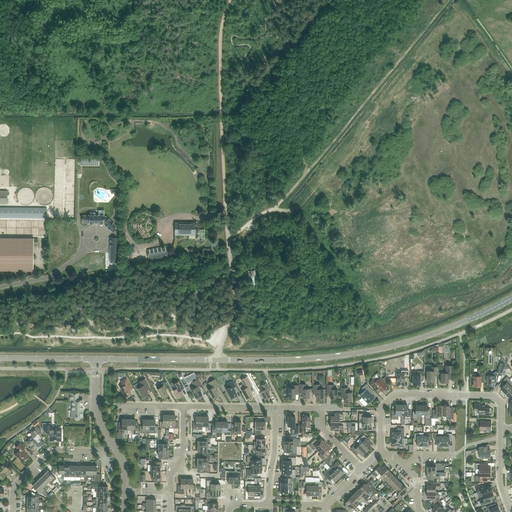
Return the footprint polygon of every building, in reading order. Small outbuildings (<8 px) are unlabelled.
[(96,192),(106,199),(109,195),(100,188),(96,192)] [(9,191),(0,190),(0,203),(9,204),(9,191)] [(0,217),(46,218),(46,209),(0,207),(0,217)] [(89,224),(94,224),(94,222),(98,222),(98,224),(104,224),(111,231),(116,226),(106,217),(104,217),(104,215),(95,215),(95,213),(89,213),(89,215),(89,216),(83,216),(83,218),(82,218),(82,220),(83,220),(83,222),(89,222),(89,224)] [(197,240),(204,240),(204,230),(197,230),(195,230),(195,223),(175,223),(175,235),(195,235),(197,235),(197,240)] [(0,270),(33,271),(33,238),(0,237),(0,270)] [(167,246),(146,250),(148,259),(169,255),(167,246)] [(502,357),(500,362),(497,372),(496,372),(495,372),(494,373),(493,374),(493,375),(493,376),(487,375),(487,382),(488,382),(488,386),(494,386),(494,382),(496,382),(496,377),(497,377),(498,373),(502,374),(503,369),(505,364),(506,362),(502,357)] [(448,379),(453,379),(453,366),(445,365),(445,373),(441,373),(441,382),(448,382),(448,379)] [(438,375),(438,367),(431,367),(431,371),(427,371),(427,381),(429,381),(429,383),(430,384),(431,383),(432,383),(432,381),(434,381),(434,375),(438,375)] [(404,377),(408,377),(408,371),(401,371),(401,374),(396,373),(396,378),(396,380),(396,381),(396,385),(398,385),(399,386),(401,386),(402,385),(404,385),(404,377)] [(420,380),(424,380),(424,371),(417,371),(417,375),(413,375),(413,385),(416,385),(420,385),(420,380)] [(188,383),(196,379),(193,373),(184,378),(188,383)] [(484,378),(484,374),(481,374),(481,377),(473,376),(473,387),(481,387),(481,378),(484,378)] [(244,383),(243,384),(245,388),(241,390),(246,399),(248,398),(249,399),(251,397),(250,397),(252,396),(248,389),(252,387),(246,377),(242,379),(244,383)] [(511,385),(511,382),(507,377),(502,382),(505,385),(501,388),(505,393),(511,385)] [(131,395),(130,394),(131,394),(129,390),(132,389),(126,378),(124,379),(120,382),(123,387),(120,388),(125,397),(126,397),(126,398),(131,395)] [(376,386),(381,391),(387,386),(379,378),(376,382),(373,379),(368,384),(373,389),(376,386)] [(149,394),(147,390),(150,388),(145,379),(139,382),(139,383),(141,386),(137,388),(137,389),(142,398),(143,397),(143,398),(146,397),(146,396),(149,394)] [(196,398),(202,395),(198,387),(201,385),(197,379),(191,382),(194,388),(191,390),(194,394),(193,395),(195,398),(196,398)] [(219,395),(215,388),(218,386),(215,379),(208,383),(211,388),(208,390),(211,395),(210,396),(212,398),(213,399),(219,395)] [(237,395),(233,388),(236,386),(232,380),(227,383),(229,388),(226,390),(229,395),(228,395),(229,398),(230,398),(231,398),(237,395)] [(176,398),(177,397),(177,398),(183,395),(180,388),(183,387),(179,381),(173,384),(176,389),(173,390),(175,395),(174,395),(176,398)] [(165,389),(168,387),(164,382),(159,385),(160,387),(157,389),(162,398),(168,395),(165,389)] [(270,397),(269,396),(270,396),(267,391),(270,390),(266,383),(261,386),(263,390),(260,392),(264,399),(266,398),(266,399),(270,397)] [(302,398),(309,398),(309,389),(305,389),(305,384),(299,384),(299,392),(302,392),(302,398)] [(372,390),(366,384),(364,386),(366,389),(359,395),(368,404),(374,398),(370,393),(372,390)] [(288,398),(294,398),(294,392),(298,392),(298,385),(292,385),(292,388),(288,388),(288,398)] [(316,398),(323,398),(323,389),(319,389),(319,385),(313,385),(313,392),(316,392),(316,398)] [(330,398),(337,398),(337,389),(333,389),(333,385),(327,385),(326,392),(330,392),(330,398)] [(344,401),(351,401),(351,392),(348,392),(348,388),(341,388),(341,395),(344,396),(344,401)] [(72,417),(75,417),(75,418),(75,419),(76,419),(77,419),(78,419),(79,419),(79,418),(79,417),(82,417),(82,410),(82,400),(78,400),(78,394),(70,394),(70,401),(72,401),(72,405),(73,405),(73,410),(72,410),(72,417)] [(491,409),(490,408),(485,408),(485,404),(474,404),(474,411),(479,411),(479,415),(489,415),(489,412),(490,412),(491,411),(491,409)] [(401,415),(401,405),(395,405),(395,410),(391,410),(391,419),(398,419),(398,415),(401,415)] [(407,405),(401,405),(401,415),(405,415),(404,419),(410,419),(410,410),(407,410),(407,405)] [(421,414),(421,405),(415,405),(415,411),(412,411),(412,419),(418,419),(418,416),(421,416),(421,414)] [(427,405),(421,405),(421,414),(424,414),(424,419),(428,419),(427,425),(431,425),(431,420),(431,417),(430,417),(430,412),(427,412),(427,405)] [(442,416),(442,406),(436,405),(436,411),(432,411),(432,418),(438,419),(438,416),(442,416)] [(449,406),(442,406),(442,416),(446,416),(446,419),(453,419),(453,413),(453,411),(449,411),(449,406)] [(330,416),(330,422),(339,422),(339,419),(343,419),(343,413),(336,413),(336,416),(330,416)] [(359,422),(372,423),(372,418),(371,418),(371,417),(368,417),(368,414),(359,413),(359,422)] [(169,425),(169,415),(163,415),(163,421),(160,421),(159,428),(165,428),(165,425),(169,425)] [(169,425),(169,428),(178,428),(178,422),(175,422),(175,415),(169,415),(169,425)] [(202,426),(202,416),(196,416),(196,423),(193,423),(193,430),(202,430),(202,426)] [(208,416),(202,416),(202,426),(205,426),(205,430),(211,430),(211,423),(208,423),(208,416)] [(305,427),(310,427),(310,417),(308,417),(307,416),(306,416),(305,416),(304,417),(302,417),(302,425),(299,425),(299,432),(305,432),(305,427)] [(291,433),(298,433),(298,426),(295,426),(295,417),(288,417),(287,417),(287,421),(288,421),(288,427),(291,427),(291,433)] [(124,434),(128,434),(128,419),(122,419),(122,426),(118,426),(118,433),(124,433),(124,434)] [(128,419),(128,434),(128,438),(132,438),(132,433),(138,433),(138,426),(135,426),(135,419),(128,419)] [(149,430),(149,420),(143,420),(143,426),(139,426),(139,433),(149,433),(149,430)] [(155,420),(149,420),(149,430),(152,430),(152,433),(158,433),(158,426),(155,426),(155,420)] [(241,434),(241,431),(241,422),(240,422),(240,421),(238,421),(238,422),(234,422),(234,427),(231,426),(231,434),(237,435),(237,434),(241,434)] [(254,423),(254,428),(253,429),(254,430),(254,435),(261,435),(261,431),(263,429),(265,429),(265,422),(260,422),(259,421),(256,421),(254,423)] [(480,422),(477,421),(477,425),(480,426),(480,430),(491,430),(491,422),(484,422),(484,421),(480,421),(480,422)] [(221,435),(221,432),(221,422),(215,422),(215,428),(212,428),(212,438),(215,438),(215,435),(221,435)] [(227,422),(221,422),(221,432),(224,432),(224,435),(230,435),(230,428),(227,428),(227,422)] [(339,422),(330,422),(330,428),(336,428),(336,431),(343,431),(343,425),(339,425),(339,422)] [(372,423),(359,422),(358,431),(366,432),(366,428),(371,428),(372,428),(372,423)] [(50,440),(60,441),(60,428),(51,428),(51,425),(43,425),(43,429),(45,431),(49,431),(49,435),(50,435),(50,440)] [(40,438),(38,436),(40,433),(40,430),(37,427),(32,432),(33,434),(26,441),(36,451),(43,444),(39,439),(40,438)] [(391,432),(391,438),(401,438),(404,438),(404,428),(398,428),(398,430),(396,430),(395,430),(395,432),(391,432)] [(423,446),(423,436),(420,436),(419,433),(414,433),(414,440),(417,440),(417,446),(423,446)] [(426,436),(423,436),(423,446),(429,446),(429,440),(432,440),(432,434),(427,434),(426,436)] [(443,447),(443,437),(443,434),(434,434),(434,440),(437,440),(437,447),(443,447)] [(443,437),(443,447),(449,447),(449,440),(452,440),(452,434),(447,434),(446,437),(443,437)] [(359,444),(366,451),(371,446),(367,442),(369,440),(363,435),(359,439),(362,442),(359,444)] [(197,441),(197,446),(207,447),(207,441),(210,441),(210,438),(204,438),(204,441),(197,441)] [(284,446),(293,447),(300,447),(300,440),(296,440),(297,438),(290,438),(290,441),(284,441),(284,446)] [(401,438),(391,438),(391,444),(397,444),(397,447),(404,447),(404,442),(404,438),(401,438)] [(318,451),(325,444),(321,439),(318,442),(315,439),(309,446),(313,450),(316,448),(318,451)] [(158,444),(158,450),(167,450),(167,444),(168,444),(168,440),(159,440),(159,444),(158,444)] [(22,450),(24,448),(20,443),(16,447),(19,450),(15,454),(22,462),(28,457),(22,450)] [(330,448),(325,444),(318,451),(321,453),(318,456),(323,460),(330,454),(327,451),(330,448)] [(366,451),(359,444),(357,447),(355,445),(351,449),(355,453),(357,451),(361,455),(366,451)] [(265,445),(253,445),(253,448),(254,448),(254,451),(256,451),(256,455),(266,455),(266,449),(265,449),(265,445)] [(488,458),(491,458),(491,451),(488,451),(488,445),(479,448),(479,450),(478,450),(477,450),(477,451),(477,452),(477,453),(478,453),(479,453),(480,453),(480,458),(482,458),(483,458),(483,460),(487,460),(488,458)] [(207,447),(197,446),(197,452),(204,452),(204,455),(210,455),(210,452),(207,452),(207,447)] [(293,447),(284,446),(284,452),(290,452),(290,455),(296,455),(296,449),(293,449),(293,447)] [(167,450),(158,450),(158,456),(159,456),(159,459),(168,459),(168,456),(167,456),(167,454),(168,454),(168,450),(167,450)] [(197,458),(197,464),(209,464),(209,461),(210,461),(210,455),(204,455),(204,458),(197,458)] [(251,466),(262,466),(262,462),(261,462),(261,460),(255,460),(255,456),(247,456),(247,462),(251,462),(251,466)] [(281,467),(291,467),(291,464),(295,464),(295,458),(288,458),(288,461),(282,461),(282,463),(281,463),(281,467)] [(321,464),(327,470),(328,471),(331,468),(330,468),(324,461),(321,464)] [(333,470),(339,477),(343,473),(339,468),(341,466),(337,461),(333,466),(330,468),(331,468),(333,470)] [(151,465),(151,471),(160,471),(160,465),(161,465),(161,462),(152,462),(152,465),(151,465)] [(427,467),(426,472),(436,472),(436,469),(440,469),(440,464),(433,463),(433,467),(427,467)] [(0,466),(0,479),(1,480),(6,475),(4,473),(8,469),(3,464),(0,466)] [(209,464),(197,464),(197,469),(204,469),(204,472),(210,472),(210,467),(209,467),(209,464)] [(480,473),(490,473),(490,467),(484,467),(484,464),(476,464),(476,469),(480,469),(480,473)] [(382,476),(388,470),(384,466),(383,467),(380,465),(372,473),(374,476),(376,474),(377,475),(379,473),(382,476)] [(97,466),(91,466),(91,474),(94,474),(94,481),(99,481),(99,474),(96,474),(97,466)] [(262,466),(251,466),(251,470),(247,470),(246,478),(254,478),(254,472),(261,472),(261,471),(262,471),(262,466)] [(291,467),(281,467),(281,471),(281,473),(288,473),(288,477),(295,477),(295,470),(291,470),(291,467)] [(234,475),(234,471),(225,471),(225,470),(222,468),(220,468),(220,474),(221,474),(221,477),(225,477),(228,477),(228,484),(234,484),(234,475)] [(339,477),(333,470),(331,468),(328,471),(327,470),(322,474),(328,479),(331,477),(335,481),(339,477)] [(382,476),(380,478),(383,481),(383,482),(391,474),(388,470),(382,476)] [(48,471),(44,474),(52,483),(56,479),(48,471)] [(160,471),(151,471),(151,477),(152,477),(152,481),(161,481),(161,477),(160,477),(160,471)] [(237,475),(234,475),(234,484),(240,484),(240,478),(243,478),(243,471),(237,471),(237,475)] [(436,472),(426,472),(426,477),(427,477),(427,478),(434,478),(434,482),(440,482),(440,476),(436,476),(436,472)] [(490,479),(490,473),(480,473),(478,472),(478,476),(476,476),(475,482),(483,482),(484,479),(490,479)] [(52,483),(44,474),(40,478),(46,484),(48,482),(50,484),(52,483)] [(383,482),(383,481),(381,483),(383,485),(385,483),(387,485),(395,478),(391,474),(383,482)] [(40,478),(36,482),(44,490),(45,491),(49,487),(46,484),(40,478)] [(284,478),(284,482),(280,482),(280,489),(279,489),(279,493),(282,493),(282,492),(287,492),(287,485),(292,485),(292,478),(287,478),(284,478)] [(395,478),(387,485),(391,489),(399,482),(395,478)] [(187,488),(187,479),(181,479),(181,485),(177,485),(177,494),(184,494),(184,488),(187,488)] [(187,479),(187,488),(190,488),(190,494),(196,494),(196,486),(193,486),(193,479),(187,479)] [(210,490),(221,490),(221,486),(220,486),(220,484),(214,484),(214,480),(206,480),(206,489),(210,489),(210,490)] [(254,496),(254,487),(254,484),(251,484),(251,482),(245,481),(245,489),(248,489),(248,495),(250,495),(250,496),(254,496)] [(44,490),(36,482),(32,486),(40,494),(44,490)] [(312,495),(312,482),(303,482),(303,488),(306,488),(306,495),(312,495)] [(321,482),(312,482),(312,495),(318,495),(318,489),(321,489),(321,482)] [(364,484),(360,487),(366,493),(369,491),(371,493),(372,492),(374,494),(376,491),(368,482),(366,485),(364,484)] [(391,489),(389,491),(391,493),(395,489),(397,491),(403,485),(399,482),(391,489)] [(427,486),(427,492),(436,492),(436,489),(440,489),(440,483),(433,483),(433,486),(427,486)] [(403,485),(397,491),(399,494),(396,496),(398,499),(400,500),(407,493),(405,491),(406,489),(403,485)] [(483,496),(493,492),(491,486),(486,488),(485,485),(476,488),(479,497),(483,496)] [(360,487),(357,491),(366,501),(367,502),(369,500),(367,498),(369,496),(366,493),(360,487)] [(221,494),(221,490),(210,490),(210,489),(206,489),(206,499),(213,499),(214,495),(220,496),(220,494),(221,494)] [(366,501),(357,491),(353,495),(361,503),(363,501),(364,503),(366,501)] [(436,492),(427,492),(427,498),(433,498),(433,501),(440,501),(440,495),(438,495),(438,492),(436,492)] [(493,492),(483,496),(484,499),(480,500),(482,506),(491,502),(490,499),(495,498),(493,492)] [(27,497),(27,502),(39,502),(39,495),(35,493),(34,497),(27,497)] [(353,495),(349,499),(357,507),(359,505),(360,506),(362,505),(361,503),(353,495)] [(208,509),(218,510),(218,503),(212,503),(212,500),(204,499),(204,506),(208,506),(208,509)] [(351,511),(357,507),(349,499),(345,502),(346,504),(344,506),(349,511),(351,511)] [(440,501),(433,501),(433,502),(436,506),(432,510),(433,511),(438,511),(442,508),(444,506),(442,504),(443,503),(441,501),(440,501)]
